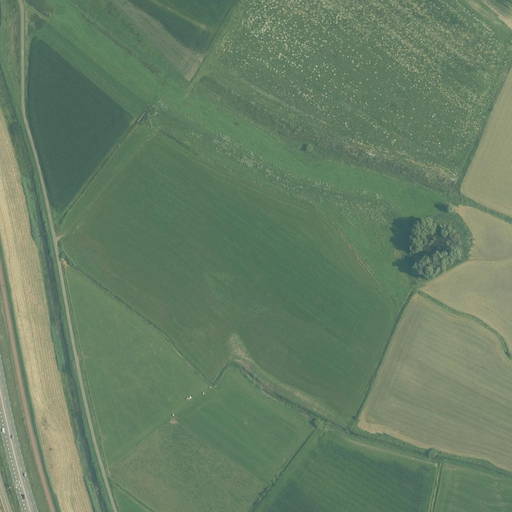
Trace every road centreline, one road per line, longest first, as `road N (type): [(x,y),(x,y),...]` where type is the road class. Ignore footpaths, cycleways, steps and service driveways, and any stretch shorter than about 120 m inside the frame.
road 1 (unclassified): [(115,511),(23,113),(20,0)]
road 2 (track): [(54,240),(158,129)]
road 3 (secondary): [(30,511),(0,388)]
